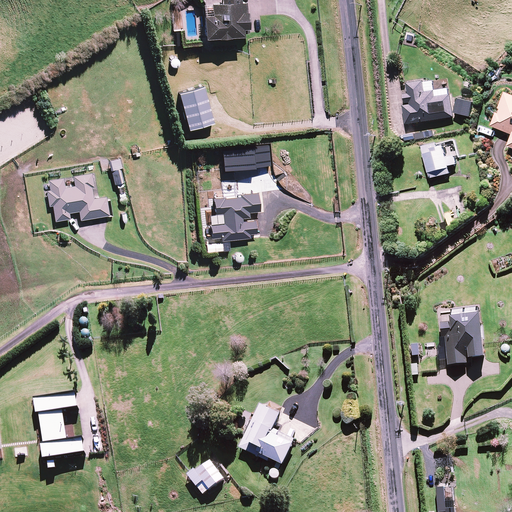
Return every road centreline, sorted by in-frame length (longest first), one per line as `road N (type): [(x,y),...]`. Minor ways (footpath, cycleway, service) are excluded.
road 1 (residential): [(0,351),(85,296),(372,266)]
road 2 (tertiary): [(372,266),(345,0)]
road 3 (tertiary): [(390,447),(372,266)]
road 4 (unclassified): [(390,447),(511,414)]
